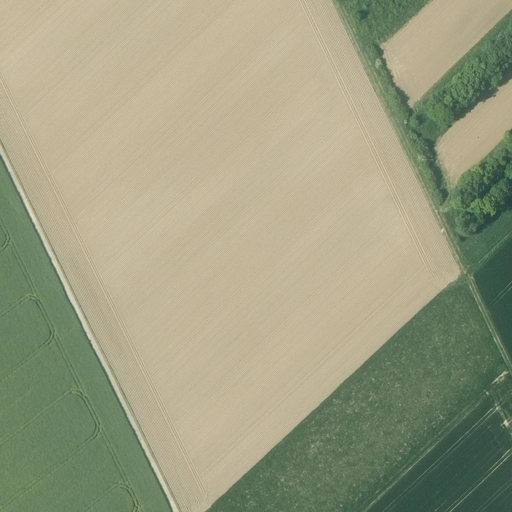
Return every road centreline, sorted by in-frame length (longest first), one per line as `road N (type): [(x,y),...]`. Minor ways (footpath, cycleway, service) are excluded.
road 1 (track): [(335,0),(511,370)]
road 2 (track): [(177,511),(0,150)]
